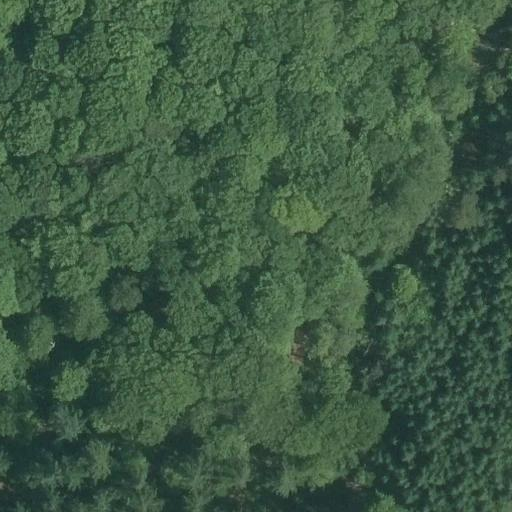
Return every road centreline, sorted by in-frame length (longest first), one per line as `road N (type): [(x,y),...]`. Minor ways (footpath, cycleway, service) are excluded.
road 1 (track): [(280,0),(284,116),(241,219),(236,287),(247,328),(274,364),(410,511)]
road 2 (track): [(511,51),(378,0)]
